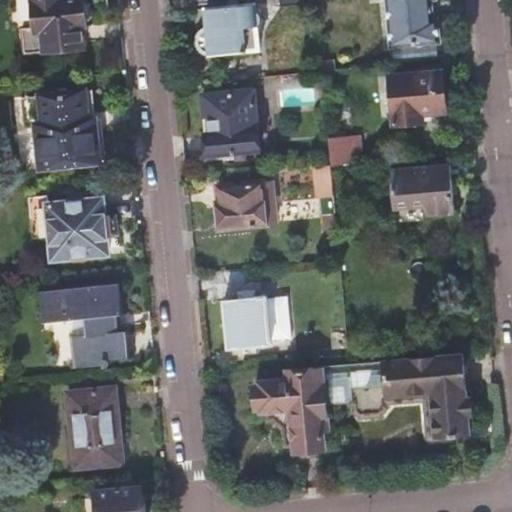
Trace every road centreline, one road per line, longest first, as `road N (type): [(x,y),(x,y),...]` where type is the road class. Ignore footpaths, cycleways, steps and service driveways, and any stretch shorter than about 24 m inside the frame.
road 1 (residential): [(199,511),(145,0)]
road 2 (residential): [(511,288),(486,0)]
road 3 (residential): [(511,488),(317,511)]
